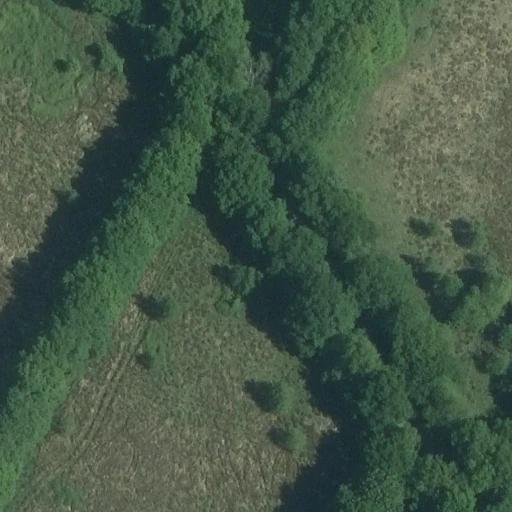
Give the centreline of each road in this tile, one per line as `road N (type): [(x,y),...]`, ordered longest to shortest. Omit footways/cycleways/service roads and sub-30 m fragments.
road 1 (track): [(468,511),(257,166),(138,0)]
road 2 (track): [(367,0),(257,166)]
